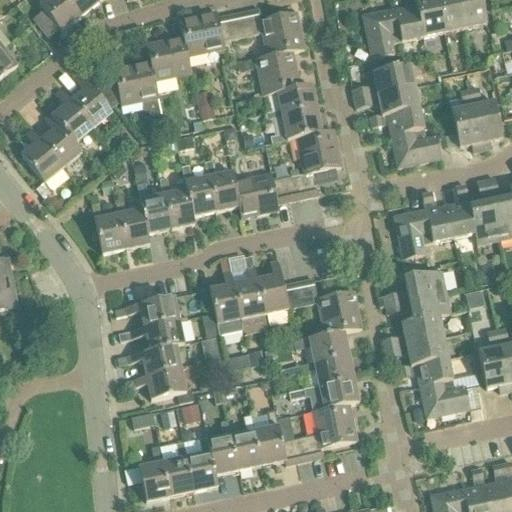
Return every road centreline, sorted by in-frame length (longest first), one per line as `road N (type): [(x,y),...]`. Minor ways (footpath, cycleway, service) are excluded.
road 1 (residential): [(78,288),(325,234)]
road 2 (residential): [(0,114),(99,30),(194,0)]
road 3 (residential): [(213,511),(356,482)]
road 4 (residential): [(109,511),(93,378)]
road 5 (residential): [(78,288),(0,183)]
road 6 (residential): [(0,445),(21,395),(93,378)]
road 7 (residential): [(394,188),(492,168),(511,155)]
